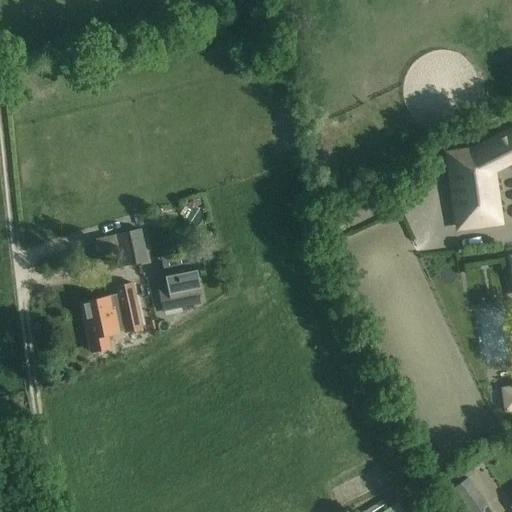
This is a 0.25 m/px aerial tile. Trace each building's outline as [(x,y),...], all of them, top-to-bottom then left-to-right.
[(499,220),(492,168),(509,159),(511,164),(511,163),(511,129),(471,150),(447,153),(457,226),(499,220)] [(367,224),(347,232),(395,349),(408,343),(413,354),(445,340),(403,239),(395,242),(402,258),(384,265),(367,224)] [(118,250),(142,245),(139,231),(115,236),(118,250)] [(142,245),(118,250),(121,267),(145,263),(142,245)] [(198,305),(196,295),(197,295),(192,266),(162,272),(164,280),(154,282),(160,312),(198,305)] [(107,299),(79,305),(89,354),(107,350),(104,336),(116,333),(116,332),(122,330),(123,334),(140,330),(130,285),(113,288),(116,299),(108,301),(107,299)] [(491,511),(487,505),(487,504),(477,490),(454,507),(457,511),(491,511)] [(426,511),(420,502),(405,511),(426,511)]
